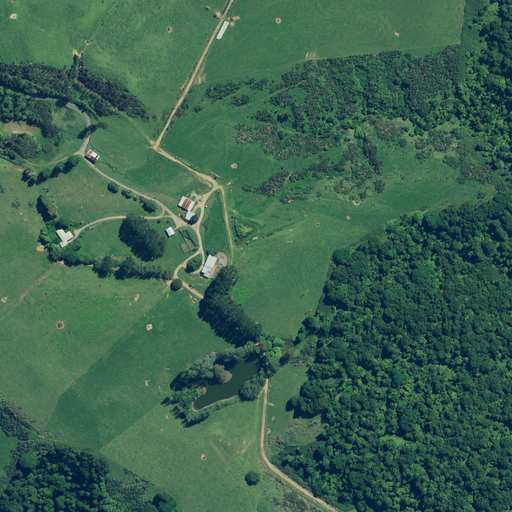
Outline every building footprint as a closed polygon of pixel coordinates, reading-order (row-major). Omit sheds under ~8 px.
[(101,157),(91,150),(87,156),(96,163),(101,157)] [(179,205),(189,211),(187,216),(186,219),(192,222),(196,215),(191,212),(196,203),(184,196),(179,205)] [(175,234),(172,227),(167,230),(170,237),(175,234)] [(66,234),(63,228),(57,232),(63,241),(60,243),(62,248),(69,244),(67,241),(74,237),(71,231),(66,234)] [(218,258),(210,255),(202,272),(205,273),(204,276),(209,278),(218,258)]
